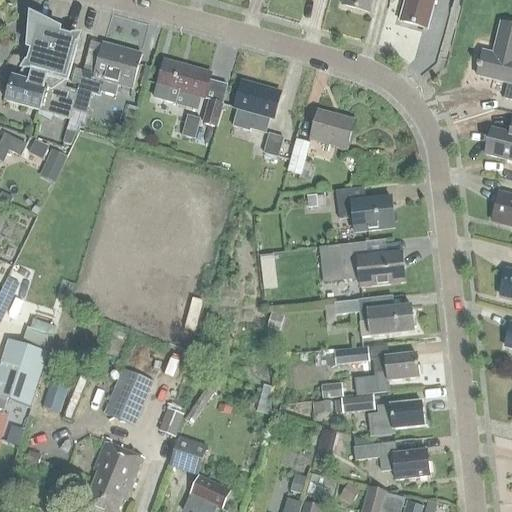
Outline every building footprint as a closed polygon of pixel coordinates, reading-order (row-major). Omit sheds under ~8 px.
[(343,0),(341,6),(368,14),(371,0),(343,0)] [(404,0),(398,24),(426,31),(434,0),(404,0)] [(502,99),(511,101),(511,27),(500,25),(493,55),(482,52),(476,76),(506,84),(502,99)] [(12,79),(5,103),(38,113),(51,116),(69,121),(77,93),(65,89),(66,83),(67,83),(77,46),(79,40),(73,38),(61,35),(36,28),(29,53),(25,65),(23,71),(29,73),(31,73),(28,84),(16,80),(12,79)] [(72,110),(63,144),(70,146),(75,135),(77,135),(79,130),(83,131),(87,115),(83,114),(89,95),(99,97),(100,93),(114,97),(117,86),(132,90),(141,56),(103,46),(102,47),(95,74),(83,71),(72,110)] [(211,76),(165,63),(155,100),(195,110),(198,99),(205,100),(211,76)] [(235,110),(238,110),(233,129),(250,134),(251,131),(263,135),(267,119),(274,121),(281,95),(243,84),(235,110)] [(215,128),(222,105),(210,102),(204,125),(215,128)] [(310,141),(348,151),(356,122),(318,112),(310,141)] [(183,137),(195,140),(201,120),(188,117),(183,137)] [(511,123),(509,135),(491,130),(484,157),(511,164),(511,123)] [(265,156),(279,159),(284,140),(270,136),(265,156)] [(0,162),(3,164),(8,152),(21,158),(26,147),(4,137),(0,144),(0,162)] [(310,146),(299,143),(296,142),(287,173),(301,177),(310,146)] [(57,149),(45,174),(59,181),(71,156),(57,149)] [(352,217),(354,234),(394,230),(391,200),(365,202),(364,192),(336,195),(339,218),(352,217)] [(491,222),(511,227),(511,197),(498,194),(491,222)] [(339,248),(319,250),(323,285),(342,283),(359,281),(360,291),(404,286),(401,256),(366,259),(364,245),(339,248)] [(499,298),(511,301),(511,273),(506,272),(499,298)] [(335,305),(336,317),(358,315),(359,324),(367,323),(369,339),(413,335),(412,331),(415,331),(414,321),(411,321),(410,309),(382,312),(381,300),(335,305)] [(8,342),(0,367),(0,397),(8,401),(30,408),(47,354),(8,342)] [(333,354),(335,368),(368,364),(367,350),(333,354)] [(386,374),(387,383),(418,380),(415,356),(385,359),(385,360),(373,362),(374,375),(386,374)] [(104,415),(134,428),(154,383),(123,370),(104,415)] [(41,409),(59,415),(69,385),(51,379),(41,409)] [(346,385),(326,386),(327,398),(346,397),(346,385)] [(340,401),(341,413),(373,410),(372,398),(340,401)] [(374,418),(376,438),(395,436),(394,430),(423,427),(420,404),(390,407),(390,408),(378,409),(379,418),(374,418)] [(159,431),(175,437),(184,415),(168,409),(159,431)] [(126,501),(144,459),(113,446),(115,440),(108,437),(94,472),(98,473),(84,505),(100,511),(117,511),(123,500),(126,501)] [(168,468),(197,477),(207,448),(178,439),(168,468)] [(356,461),(379,459),(381,473),(394,472),(395,482),(428,479),(425,452),(396,455),(395,445),(355,450),(356,461)] [(305,500),(310,478),(297,475),(292,498),(305,500)] [(214,511),(216,508),(222,511),(227,498),(196,483),(190,496),(183,511),(214,511)] [(361,511),(381,511),(386,495),(366,491),(361,511)] [(299,511),(301,507),(289,503),(285,511),(299,511)]
